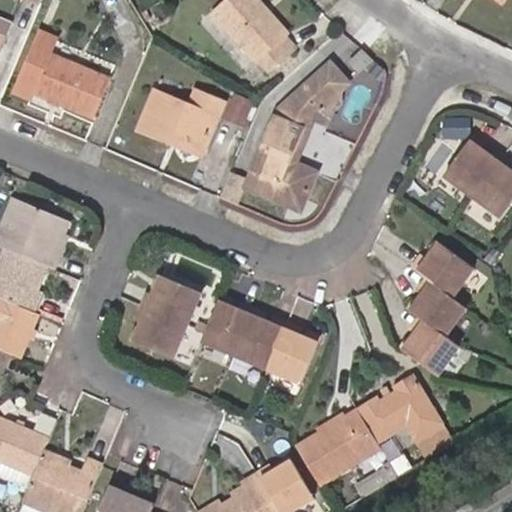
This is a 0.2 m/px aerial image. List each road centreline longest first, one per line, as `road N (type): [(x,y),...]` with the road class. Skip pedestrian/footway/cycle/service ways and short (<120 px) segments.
road 1 (residential): [(141,192),(261,242),(303,243),(365,191),(444,38)]
road 2 (residential): [(141,192),(92,335),(97,361),(196,423)]
road 3 (residential): [(0,133),(141,192)]
